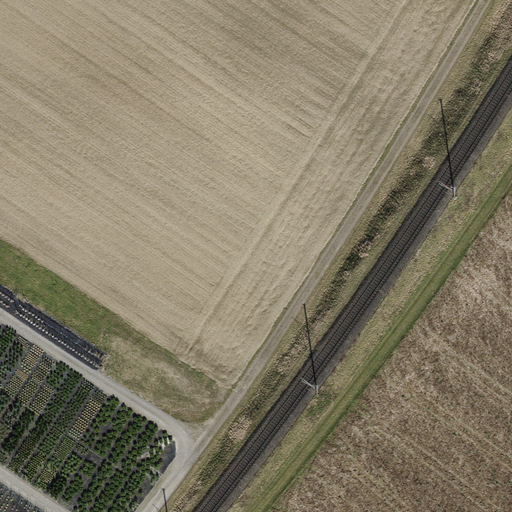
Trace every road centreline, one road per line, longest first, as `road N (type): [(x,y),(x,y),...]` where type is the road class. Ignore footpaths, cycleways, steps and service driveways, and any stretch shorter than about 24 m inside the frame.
road 1 (track): [(147,511),(340,237),(485,0)]
road 2 (track): [(511,172),(252,511)]
road 3 (track): [(0,313),(200,442)]
